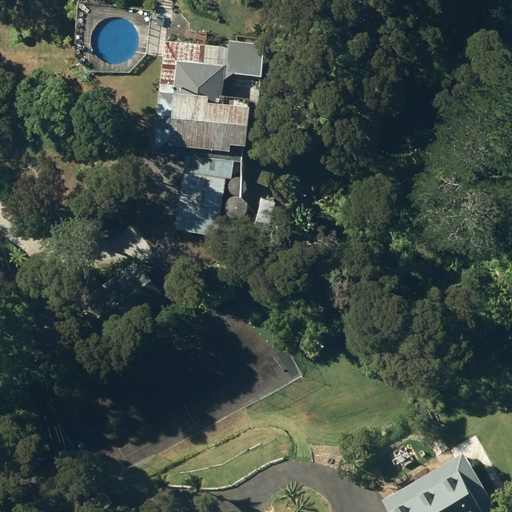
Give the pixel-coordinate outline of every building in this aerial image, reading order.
[(177,227),(220,232),(228,176),(233,176),(234,158),(243,159),(244,141),(249,141),(254,101),(212,97),(212,91),(224,92),(228,44),(167,38),(155,150),(188,153),(177,227)] [(251,196),(229,194),(227,216),(249,218),(251,196)] [(257,221),(270,224),(277,200),(263,197),(257,221)] [(81,302),(107,337),(166,293),(140,259),(81,302)] [(501,511),(465,450),(385,498),(393,511),(501,511)]
